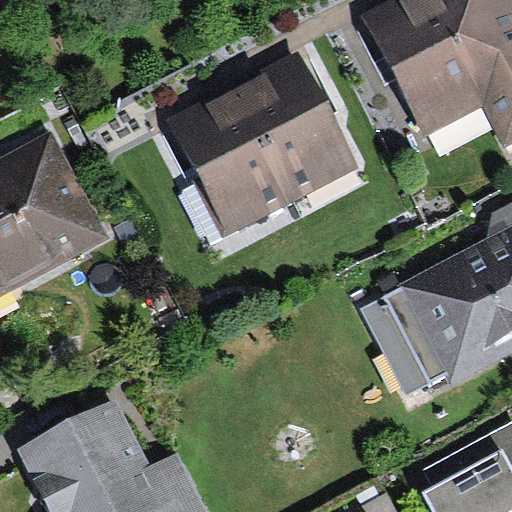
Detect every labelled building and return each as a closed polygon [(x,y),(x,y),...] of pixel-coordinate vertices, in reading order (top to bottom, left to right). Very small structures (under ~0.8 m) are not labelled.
[(511,33),(494,0),(427,0),(366,33),(423,139),(479,109),(501,150),(511,144),(511,33)] [(167,127),(218,231),(344,169),(292,66),(167,127)] [(0,176),(0,287),(87,240),(39,155),(0,176)] [(504,240),(361,315),(405,400),(511,344),(511,216),(496,225),(504,240)] [(142,485),(109,422),(24,466),(47,511),(194,511),(172,469),(142,485)] [(434,504),(423,510),(424,511),(511,511),(511,433),(511,430),(420,477),(434,504)]
